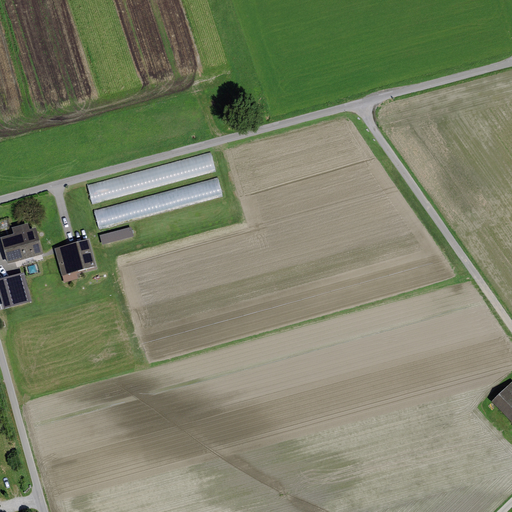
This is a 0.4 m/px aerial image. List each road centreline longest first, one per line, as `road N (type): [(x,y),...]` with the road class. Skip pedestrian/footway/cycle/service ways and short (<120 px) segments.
road 1 (unclassified): [(0,200),(358,105)]
road 2 (unclassified): [(511,326),(358,105)]
road 3 (unclassified): [(43,511),(0,353)]
road 4 (unclassified): [(358,105),(511,63)]
